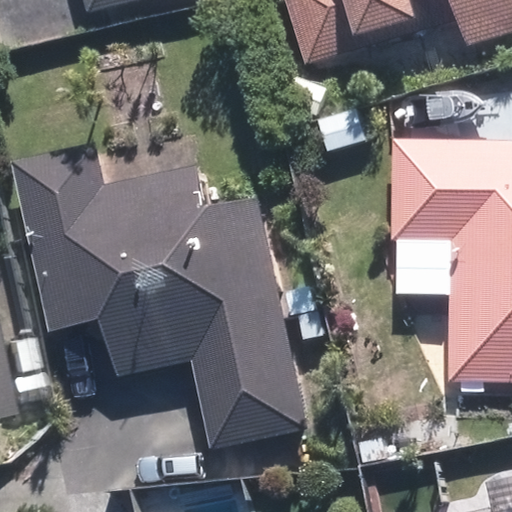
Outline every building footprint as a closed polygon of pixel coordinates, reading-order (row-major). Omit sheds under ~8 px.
[(149,0),(100,0),(103,11),(149,0)] [(511,0),(299,0),(319,65),(396,41),(392,28),(467,5),(479,44),(511,33),(511,0)] [(459,380),(511,381),(511,138),(410,135),(407,237),(463,238),(459,380)] [(226,448),(320,429),(272,189),(231,198),(219,141),(116,162),(112,141),(28,157),(62,327),(120,316),(132,374),(208,359),(226,448)] [(19,368),(44,363),(38,336),(24,339),(10,271),(0,273),(0,413),(15,410),(4,353),(15,351),(19,368)] [(511,511),(511,468),(471,477),(475,499),(432,508),(432,511),(511,511)]
